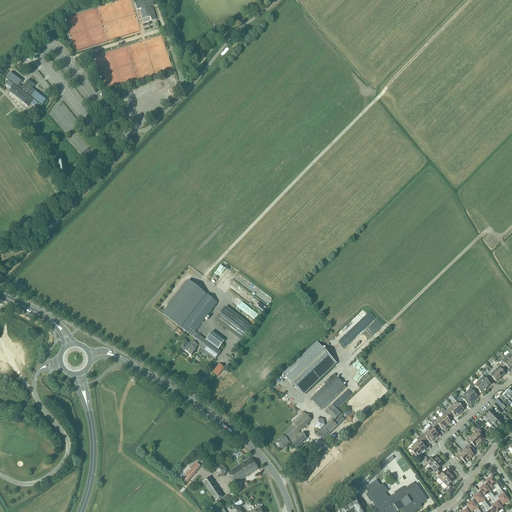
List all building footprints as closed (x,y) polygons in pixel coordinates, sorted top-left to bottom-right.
[(145,0),(142,0),(140,1),(135,2),(137,10),(141,9),(146,23),(156,19),(152,7),(151,8),(150,6),(154,5),(152,0),(149,2),(150,5),(148,6),(145,0)] [(23,81),(11,72),(6,79),(8,81),(6,85),(11,90),(9,92),(28,107),(30,103),(36,108),(39,104),(42,106),(47,100),(35,91),(32,89),(35,85),(28,80),(22,87),(20,85),(23,81)] [(99,125),(93,127),(98,139),(104,137),(99,125)] [(207,292),(189,279),(163,312),(181,326),(207,292)] [(207,292),(181,326),(192,335),(217,301),(207,292)] [(242,340),(253,326),(226,305),(215,320),(242,340)] [(224,341),(212,332),(206,339),(219,348),(224,341)] [(218,349),(206,340),(198,334),(192,342),(215,360),(221,352),(218,349)] [(195,350),(186,343),(182,349),(191,356),(195,350)] [(316,343),(282,375),(303,397),(337,364),(316,343)] [(511,367),(511,364),(505,358),(498,364),(503,368),(505,366),(509,370),(511,367)] [(219,364),(213,372),(218,376),(224,368),(219,364)] [(503,368),(498,364),(496,366),(492,370),(500,378),(505,374),(500,370),(503,368)] [(500,378),(492,370),(485,376),(488,379),(490,380),(492,378),(496,382),(500,378)] [(487,381),(488,379),(485,376),(483,373),(481,375),(483,377),(479,382),(486,389),(490,385),(487,381)] [(335,376),(311,399),(322,410),(346,387),(335,376)] [(481,393),(486,389),(479,382),(474,385),(471,382),(469,384),(470,386),(476,391),(478,389),(481,393)] [(474,393),(476,391),(470,386),(469,387),(470,390),(466,394),(473,401),(477,397),(474,393)] [(468,406),(473,401),(466,394),(462,398),(459,397),(458,399),(459,399),(460,401),(462,403),(463,404),(465,402),(468,406)] [(460,405),(462,403),(460,401),(459,399),(458,399),(456,396),(452,399),(455,402),(452,406),(460,414),(463,411),(462,410),(463,409),(460,405)] [(335,420),(341,414),(332,405),(325,411),(332,418),(335,420)] [(456,416),(457,417),(460,414),(452,406),(446,412),(451,418),(454,415),(455,417),(456,416)] [(446,412),(443,409),(440,412),(444,415),(440,419),(447,426),(450,424),(449,423),(450,422),(449,420),(451,418),(446,412)] [(492,411),(485,418),(489,422),(496,415),(498,413),(496,411),(495,412),(494,411),(493,412),(492,411)] [(292,427),(284,434),(291,442),(295,438),(300,433),(299,432),(311,420),(304,413),(292,424),(292,427)] [(489,422),(488,423),(491,427),(500,419),(496,415),(489,422)] [(332,420),(316,435),(322,441),(330,434),(344,420),(341,416),(334,423),(332,420)] [(315,429),(321,430),(325,426),(324,420),(318,418),(314,422),(314,424),(315,429)] [(444,429),(447,426),(440,419),(436,423),(433,420),(430,422),(433,424),(438,430),(441,428),(442,429),(443,428),(444,429)] [(504,423),(500,419),(491,427),(495,431),(498,428),(500,430),(504,427),(502,424),(504,423)] [(436,432),(438,430),(433,424),(430,427),(431,428),(427,431),(434,439),(437,436),(436,435),(437,434),(436,432)] [(476,432),(472,436),(480,444),(484,440),(480,436),(483,434),(478,429),(475,432),(476,432)] [(431,442),(434,439),(427,431),(423,435),(422,434),(420,437),(425,442),(426,443),(428,441),(429,442),(430,441),(431,442)] [(281,451),(291,442),(284,434),(274,443),(281,451)] [(296,439),(295,438),(291,442),(290,443),(295,449),(306,438),(302,434),(296,439)] [(480,444),(472,436),(468,440),(467,440),(465,442),(468,445),(470,447),(472,445),(475,448),(480,444)] [(425,442),(420,437),(417,439),(419,441),(414,445),(421,453),(426,449),(422,444),(425,442)] [(421,453),(414,445),(409,450),(417,457),(421,453)] [(470,452),(473,450),(470,447),(468,445),(465,447),(466,448),(462,452),(470,460),(474,456),(470,452)] [(470,460),(462,452),(458,456),(457,455),(455,457),(460,463),(462,460),(466,464),(470,460)] [(435,457),(430,461),(427,459),(422,465),(424,467),(427,464),(431,468),(439,461),(435,457)] [(241,465),(228,473),(235,484),(247,476),(258,469),(252,458),(241,465)] [(226,468),(226,467),(225,466),(225,465),(224,464),(224,463),(223,462),(222,462),(220,461),(219,461),(218,461),(217,462),(215,463),(214,464),(214,465),(213,466),(213,468),(214,470),(214,471),(215,472),(216,473),(217,473),(218,473),(220,474),(222,473),(223,473),(224,472),(224,471),(225,470),(225,469),(226,468)] [(439,461),(431,468),(435,472),(434,473),(436,476),(440,472),(441,472),(442,471),(439,468),(443,465),(439,461)] [(186,483),(201,467),(197,463),(182,480),(186,483)] [(440,472),(436,476),(433,478),(436,481),(438,478),(442,483),(450,475),(446,471),(443,474),(441,472),(440,472)] [(455,480),(450,475),(442,483),(441,484),(446,488),(442,492),(444,494),(453,486),(451,484),(455,480)] [(202,482),(204,484),(216,502),(224,497),(210,477),(202,482)] [(500,489),(492,477),(483,483),(484,484),(485,486),(488,490),(494,486),(497,491),(500,489)] [(376,481),(365,488),(369,493),(366,495),(371,502),(372,502),(375,507),(374,507),(377,511),(399,511),(401,511),(402,511),(414,511),(422,507),(421,505),(427,500),(416,484),(415,485),(413,483),(404,489),(403,488),(402,489),(402,488),(394,493),(395,494),(392,497),(391,496),(389,498),(385,494),(388,491),(382,484),(379,486),(376,481)] [(238,487),(241,491),(248,486),(246,482),(238,487)] [(494,498),(488,490),(485,486),(477,492),(479,494),(482,498),(487,494),(491,500),(494,498)] [(509,501),(500,489),(497,491),(499,494),(494,498),(500,507),(501,507),(509,501)] [(487,506),(482,498),(479,494),(471,500),(473,502),(476,506),(481,503),(485,508),(487,506)] [(489,509),(491,511),(498,511),(502,509),(501,507),(500,507),(494,498),(491,500),(495,505),(489,509)] [(338,511),(363,511),(364,511),(363,509),(362,510),(361,508),(362,507),(362,508),(365,507),(365,505),(364,503),(363,502),(360,504),(360,505),(359,505),(356,500),(338,510),(338,511)] [(479,511),(476,506),(473,502),(464,508),(465,508),(466,510),(467,511),(472,511),(475,511),(479,511)]
